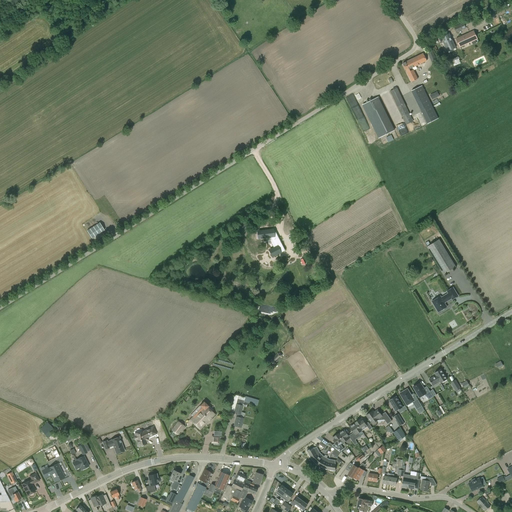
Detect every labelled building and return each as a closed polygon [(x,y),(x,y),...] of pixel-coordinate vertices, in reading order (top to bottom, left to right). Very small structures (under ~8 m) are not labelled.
[(466,28),(463,23),(454,27),(457,32),(466,28)] [(478,39),(474,31),(456,38),(460,47),(478,39)] [(455,48),(449,34),(442,37),(444,42),(443,42),(447,52),(455,48)] [(489,56),(497,52),(494,47),(486,52),(489,56)] [(437,62),(432,49),(427,51),(432,64),(437,62)] [(427,61),(423,53),(402,63),(411,82),(418,79),(413,69),(410,71),(410,69),(427,61)] [(411,91),(427,124),(438,118),(434,109),(422,86),(411,91)] [(412,120),(397,88),(390,92),(405,124),(412,120)] [(439,96),(437,91),(430,95),(432,99),(439,96)] [(394,131),(378,97),(361,105),(378,139),(394,131)] [(401,125),(402,127),(399,127),(401,136),(408,134),(406,124),(401,125)] [(369,127),(361,130),(365,139),(373,136),(369,127)] [(104,230),(99,222),(87,231),(92,238),(104,230)] [(274,228),(257,230),(258,238),(269,237),(274,247),(269,249),(272,256),(285,250),(275,229),(274,228)] [(456,267),(439,239),(427,247),(444,274),(456,267)] [(294,270),(284,273),(288,286),(298,283),(294,270)] [(458,296),(453,287),(447,291),(448,293),(441,298),(440,296),(432,301),(438,312),(441,310),(442,311),(444,309),(444,308),(447,307),(444,303),(451,298),(452,300),(458,296)] [(282,355),(280,352),(278,352),(277,353),(271,358),(270,359),(270,361),(270,362),(272,364),(275,364),(281,358),(282,358),(282,355)] [(441,383),(447,379),(441,369),(434,373),(436,375),(429,379),(430,381),(429,382),(431,384),(432,384),(433,386),(440,381),(441,383)] [(464,388),(469,385),(465,379),(460,382),(464,388)] [(451,382),(456,391),(460,388),(455,380),(451,382)] [(427,386),(424,388),(420,383),(419,383),(419,382),(415,384),(416,385),(413,387),(420,397),(424,394),(429,399),(433,397),(427,386)] [(415,395),(412,397),(407,389),(400,394),(407,405),(412,402),(414,404),(417,409),(416,409),(417,409),(422,406),(415,394),(415,395)] [(244,397),(239,396),(238,400),(257,405),(258,399),(245,396),(244,397)] [(396,411),(401,408),(403,411),(407,409),(405,406),(403,407),(396,396),(389,400),(396,411)] [(208,407),(208,406),(204,402),(200,406),(202,408),(204,410),(208,407)] [(242,406),(242,405),(236,404),(235,411),(237,412),(234,425),(241,427),(243,417),(240,417),(242,406)] [(204,410),(202,408),(190,420),(200,429),(215,414),(208,407),(204,410)] [(381,415),(378,410),(374,412),(373,411),(367,416),(372,424),(377,420),(378,421),(384,420),(388,424),(392,421),(385,412),(381,415)] [(403,422),(398,414),(394,416),(399,425),(403,422)] [(356,423),(361,431),(367,426),(370,430),(372,428),(368,422),(366,424),(362,418),(356,423)] [(152,421),(160,438),(165,436),(157,419),(152,421)] [(184,426),(178,421),(171,430),(177,435),(184,426)] [(40,429),(42,432),(44,434),(48,438),(50,436),(55,431),(52,427),(47,422),(40,429)] [(364,434),(361,431),(356,423),(350,427),(354,432),(351,434),(355,440),(364,434)] [(156,433),(153,427),(143,432),(142,432),(135,434),(135,435),(134,436),(134,437),(134,438),(134,439),(135,440),(136,440),(138,446),(140,445),(141,445),(142,445),(143,445),(144,444),(146,443),(145,440),(146,441),(147,438),(147,437),(156,433)] [(400,428),(394,432),(399,441),(406,436),(400,428)] [(338,434),(344,442),(350,438),(355,445),(358,443),(355,440),(351,434),(349,436),(344,430),(338,434)] [(68,443),(77,437),(75,434),(73,435),(72,433),(65,438),(68,443)] [(332,445),(336,448),(340,451),(344,449),(341,444),(344,442),(338,434),(333,438),(336,443),(332,445)] [(124,451),(119,437),(111,440),(107,442),(107,440),(102,442),(105,449),(109,447),(108,445),(112,444),(112,446),(113,445),(116,454),(124,451)] [(87,452),(83,444),(78,446),(82,455),(87,452)] [(48,462),(59,456),(54,446),(43,452),(48,462)] [(312,458),(320,452),(317,447),(307,451),(311,457),(312,458)] [(318,465),(324,456),(320,452),(312,458),(313,459),(318,465)] [(89,466),(84,456),(76,460),(75,458),(74,459),(75,461),(72,462),(76,469),(80,467),(81,470),(89,466)] [(326,469),(330,459),(324,456),(318,465),(325,468),(326,469)] [(330,459),(326,469),(327,469),(335,471),(336,460),(330,459)] [(400,476),(402,467),(403,460),(397,459),(396,462),(393,461),(392,467),(397,468),(396,472),(397,472),(397,475),(400,476)] [(26,462),(18,467),(20,470),(28,465),(26,462)] [(65,477),(58,463),(47,468),(47,467),(44,469),(43,467),(40,468),(45,478),(51,475),(55,482),(65,477)] [(357,471),(359,468),(357,467),(350,463),(347,467),(351,470),(348,475),(350,476),(349,477),(352,478),(352,477),(353,478),(353,477),(357,471)] [(359,480),(361,476),(362,475),(365,477),(366,472),(362,469),(365,465),(363,463),(360,465),(359,468),(357,471),(353,477),(354,477),(354,478),(355,479),(357,480),(357,479),(359,480)] [(203,494),(206,489),(205,489),(208,483),(207,483),(212,473),(205,469),(200,479),(202,481),(200,484),(198,483),(186,507),(194,511),(203,494)] [(180,473),(173,470),(169,478),(174,480),(171,488),(176,490),(178,485),(175,483),(180,473)] [(17,481),(12,471),(6,474),(11,484),(17,481)] [(230,500),(233,495),(236,489),(241,491),(245,483),(244,483),(247,476),(243,474),(243,473),(243,472),(241,471),(240,471),(240,472),(238,471),(231,487),(227,485),(222,495),(230,500)] [(420,473),(416,473),(417,472),(411,471),(410,475),(409,480),(408,487),(414,489),(416,479),(419,479),(420,473)] [(208,490),(206,489),(203,494),(210,498),(215,490),(220,492),(221,491),(221,489),(223,490),(229,475),(220,472),(214,485),(212,484),(208,490)] [(263,474),(256,472),(253,482),(260,484),(263,474)] [(39,480),(36,473),(30,476),(32,480),(30,481),(30,480),(22,484),(27,495),(29,494),(30,494),(33,493),(33,492),(35,491),(31,483),(33,482),(33,483),(39,480)] [(145,487),(147,493),(155,491),(154,484),(159,483),(158,482),(159,482),(159,478),(158,478),(157,474),(156,474),(155,473),(152,473),(152,475),(148,475),(149,482),(148,483),(149,486),(145,487)] [(377,475),(369,473),(368,480),(376,482),(377,475)] [(382,483),(389,484),(391,474),(388,473),(385,473),(384,476),(382,483)] [(187,474),(177,495),(171,506),(168,511),(178,511),(179,511),(177,511),(194,477),(187,474)] [(402,486),(408,487),(409,480),(410,475),(404,474),(404,476),(403,476),(402,486)] [(433,478),(426,477),(425,480),(422,479),(420,490),(428,491),(429,482),(431,483),(430,485),(436,486),(436,484),(433,478)] [(472,491),(483,486),(479,478),(475,480),(474,478),(471,480),(471,482),(468,483),(472,491)] [(140,487),(137,480),(131,482),(134,489),(137,488),(138,492),(141,491),(140,487)] [(245,497),(248,491),(255,494),(258,488),(253,486),(249,485),(245,483),(241,491),(236,489),(233,495),(231,500),(237,503),(240,497),(243,499),(239,506),(241,507),(241,508),(240,509),(241,510),(243,511),(244,511),(245,511),(245,510),(247,511),(252,501),(245,497)] [(282,498),(288,490),(285,487),(285,486),(283,485),(282,485),(280,487),(279,486),(277,489),(278,490),(276,493),(282,498)] [(15,493),(12,488),(7,490),(10,496),(12,495),(15,501),(18,500),(20,499),(20,498),(21,498),(18,492),(15,493)] [(119,495),(116,489),(110,492),(112,497),(116,496),(117,499),(120,498),(118,495),(119,495)] [(288,490),(282,498),(288,502),(294,494),(291,492),(291,491),(289,490),(288,490)] [(171,506),(177,495),(171,492),(165,503),(171,506)] [(100,504),(99,504),(100,506),(104,504),(106,508),(111,506),(106,494),(103,496),(102,494),(97,497),(96,497),(100,504)] [(96,497),(97,497),(96,495),(90,498),(91,499),(88,501),(92,511),(94,511),(98,511),(96,506),(99,504),(100,504),(96,497)] [(296,504),(298,506),(302,500),(297,496),(291,504),(294,506),(296,504)] [(146,499),(140,497),(137,504),(143,507),(146,499)] [(490,506),(482,497),(477,501),(485,511),(490,506)] [(372,501),(359,498),(357,507),(360,507),(359,510),(367,511),(368,505),(371,506),(372,501)] [(308,504),(302,500),(298,506),(301,507),(299,510),(302,511),(308,504)] [(372,511),(373,511),(378,511),(382,509),(389,503),(387,500),(380,506),(379,505),(372,511)]
